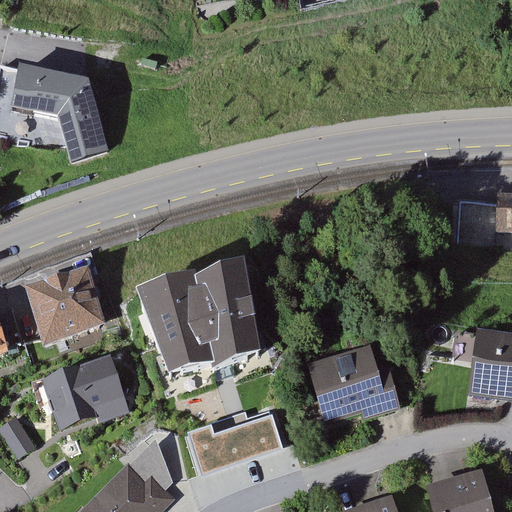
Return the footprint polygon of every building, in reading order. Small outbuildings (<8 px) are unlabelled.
[(87,92),(0,75),(0,134),(59,147),(67,166),(105,148),(87,92)] [(511,202),(503,202),(502,238),(511,238),(511,202)] [(196,282),(136,300),(169,380),(211,369),(212,376),(261,356),(245,269),(196,287),(196,282)] [(90,281),(29,302),(47,355),(109,334),(90,281)] [(0,326),(0,363),(12,359),(0,326)] [(511,342),(483,339),(475,402),(511,406),(511,342)] [(373,355),(303,375),(323,444),(405,421),(393,379),(381,383),(373,355)] [(113,364),(42,389),(60,439),(131,415),(113,364)] [(22,421),(0,434),(0,436),(20,468),(42,454),(22,421)] [(201,480),(282,454),(271,421),(215,439),(212,431),(187,439),(201,480)] [(132,472),(90,511),(164,511),(174,502),(156,484),(150,490),(132,472)] [(494,511),(486,481),(430,496),(434,511),(494,511)]
